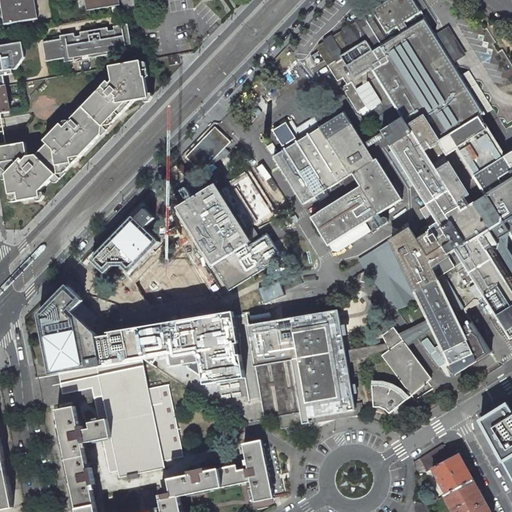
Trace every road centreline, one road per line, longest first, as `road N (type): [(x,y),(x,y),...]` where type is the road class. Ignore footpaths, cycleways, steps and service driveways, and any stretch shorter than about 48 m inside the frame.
road 1 (secondary): [(9,314),(309,0)]
road 2 (secondary): [(257,0),(0,270)]
road 3 (residential): [(46,511),(9,314)]
